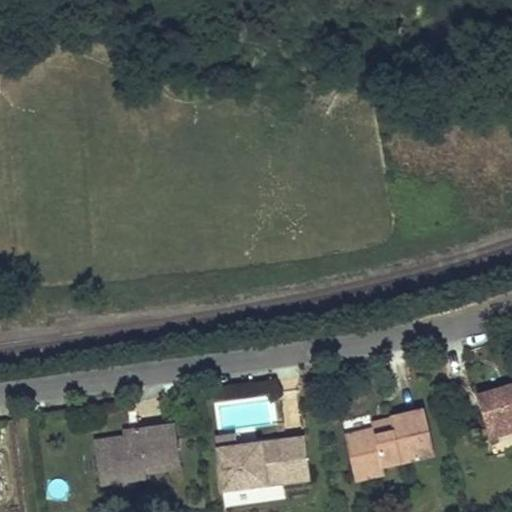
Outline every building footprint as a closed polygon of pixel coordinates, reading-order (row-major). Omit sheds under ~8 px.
[(511,385),(506,388),(477,396),(491,439),(511,432),(511,385)] [(435,458),(425,413),(405,417),(391,419),(392,427),(371,431),(350,436),(356,468),(381,463),(383,469),(435,458)] [(391,419),(370,424),(371,431),(392,427),(391,419)] [(141,438),(98,444),(102,472),(124,469),(126,484),(149,480),(148,475),(184,470),(178,428),(162,430),(141,433),(141,438)] [(311,481),(306,435),(287,437),(237,442),(238,450),(240,473),(242,489),(311,481)] [(227,451),(230,473),(240,473),(238,450),(227,451)] [(381,463),(356,468),(359,480),(384,474),(383,469),(381,463)] [(124,469),(102,472),(104,486),(126,484),(124,469)]
